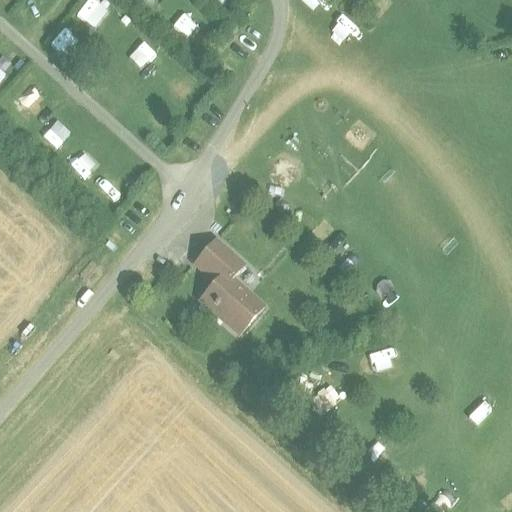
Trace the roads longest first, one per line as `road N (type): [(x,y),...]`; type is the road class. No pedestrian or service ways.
road 1 (unknown): [(203,164),(511,382)]
road 2 (unclassified): [(0,409),(189,196)]
road 3 (track): [(277,38),(396,83)]
